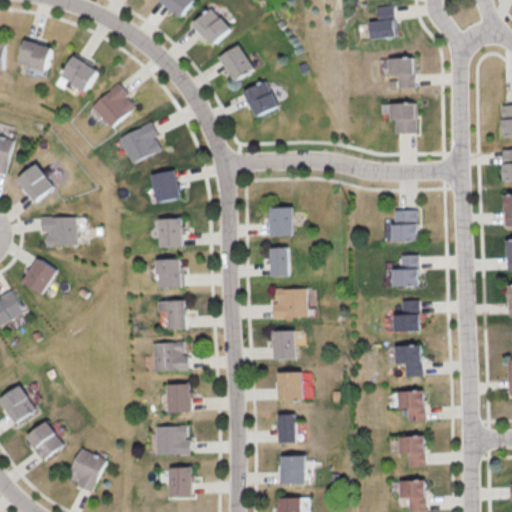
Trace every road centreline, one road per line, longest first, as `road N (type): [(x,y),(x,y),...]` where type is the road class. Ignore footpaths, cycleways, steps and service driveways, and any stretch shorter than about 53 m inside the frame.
road 1 (residential): [(239,511),(226,164),(189,94),(135,38),(61,0)]
road 2 (residential): [(459,45),(476,511)]
road 3 (residential): [(226,164),(462,169)]
